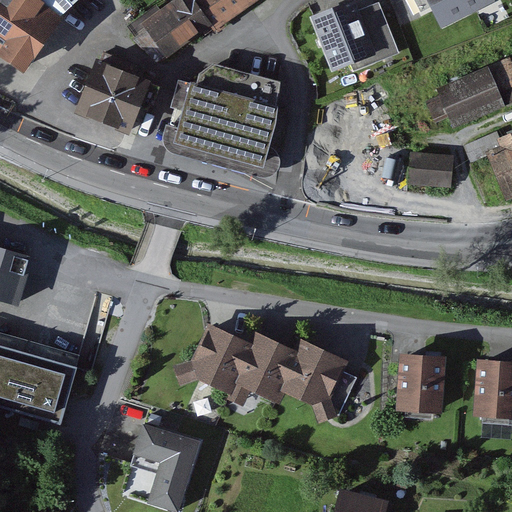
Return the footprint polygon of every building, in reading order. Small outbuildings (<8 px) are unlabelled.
[(69,23),(37,0),(0,0),(0,55),(32,77),(69,23)] [(37,0),(69,23),(91,0),(37,0)] [(183,0),(145,26),(171,63),(265,0),(183,0)] [(495,0),(430,0),(446,32),(498,5),(495,0)] [(359,7),(315,24),(336,78),(380,61),(359,7)] [(511,62),(511,60),(439,92),(456,131),(511,106),(511,62)] [(266,169),(288,85),(194,61),(172,145),(266,169)] [(158,85),(102,65),(82,120),(138,141),(158,85)] [(511,140),(511,141),(511,148),(493,156),(511,202),(511,140)] [(451,185),(453,155),(413,153),(410,182),(451,185)] [(0,301),(21,308),(35,258),(0,247),(0,301)] [(252,345),(210,324),(192,360),(174,367),(183,388),(200,381),(232,394),(229,399),(244,405),(250,391),(281,403),(284,395),(315,407),(321,425),(338,419),(332,401),(349,365),(304,343),(299,354),(257,334),(252,345)] [(80,369),(0,348),(0,411),(65,427),(80,369)] [(449,361),(403,357),(398,412),(444,416),(449,361)] [(511,364),(481,362),(475,418),(511,421),(511,364)] [(182,511),(205,444),(148,426),(136,465),(162,474),(153,502),(182,511)] [(390,511),(392,506),(344,492),(338,511),(390,511)]
